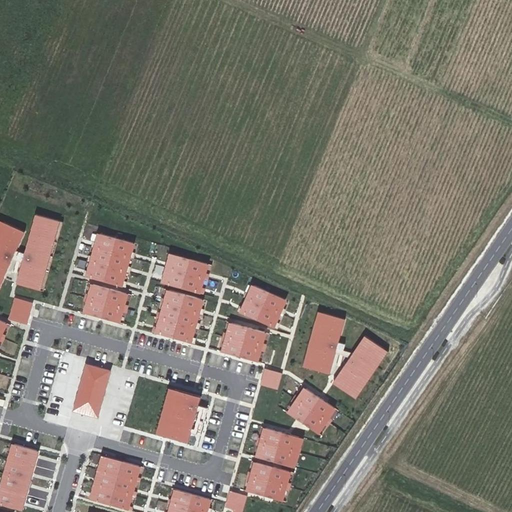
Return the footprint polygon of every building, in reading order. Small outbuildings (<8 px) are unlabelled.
[(58,221),(35,215),(16,283),(40,290),(58,221)] [(0,286),(25,231),(0,220),(0,286)] [(133,246),(99,237),(88,279),(122,288),(133,246)] [(208,267),(170,256),(161,286),(200,296),(208,267)] [(129,297),(92,287),(84,315),(121,325),(129,297)] [(286,304),(252,288),(240,315),(274,330),(286,304)] [(203,303),(167,293),(156,335),(191,345),(203,303)] [(33,306),(14,301),(8,322),(27,327),(33,306)] [(346,318),(323,311),(307,368),(330,375),(346,318)] [(268,337),(230,326),(222,354),(260,365),(268,337)] [(333,383),(357,399),(389,351),(364,335),(333,383)] [(109,371),(85,364),(72,410),(96,417),(109,371)] [(282,373),(266,369),(262,384),(277,388),(282,373)] [(335,407),(303,385),(285,411),(316,433),(335,407)] [(200,398),(171,390),(159,433),(188,442),(200,398)] [(299,437),(261,426),(253,456),(290,467),(299,437)] [(41,449),(14,442),(0,494),(0,502),(25,509),(41,449)] [(140,465),(102,455),(91,497),(129,506),(140,465)] [(288,470),(252,460),(243,491),(279,501),(288,470)] [(205,511),(210,498),(172,487),(164,511),(205,511)] [(243,511),(247,496),(232,492),(227,508),(234,509),(233,511),(243,511)]
